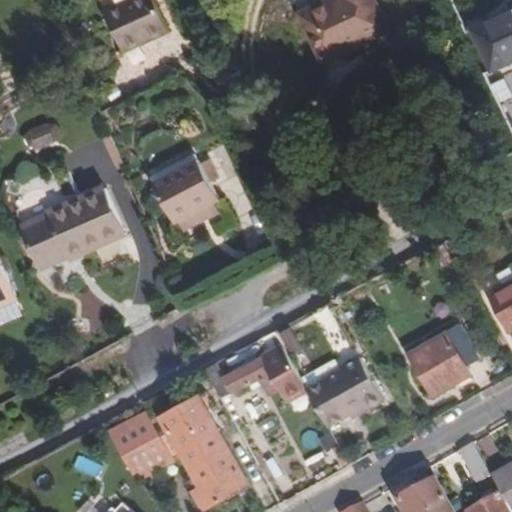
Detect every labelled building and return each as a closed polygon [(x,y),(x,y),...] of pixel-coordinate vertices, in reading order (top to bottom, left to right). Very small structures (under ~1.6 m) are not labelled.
[(167,27),(154,0),(100,0),(105,11),(124,51),(141,44),(139,40),(167,27)] [(392,36),(375,0),(340,0),(301,18),(323,66),(392,36)] [(511,12),(511,13),(474,30),(492,70),(511,61),(511,12)] [(507,125),(511,123),(511,76),(511,77),(495,81),(507,125)] [(32,151),(64,140),(56,120),(25,131),(32,151)] [(182,221),(218,203),(223,201),(215,185),(222,181),(213,161),(205,165),(203,162),(158,185),(177,224),(182,221)] [(52,215),(25,227),(42,267),(70,256),(72,259),(126,236),(105,189),(50,212),(52,215)] [(218,203),(182,221),(188,233),(224,215),(218,203)] [(0,249),(0,299),(1,303),(19,295),(0,249)] [(511,329),(511,279),(490,292),(511,330),(511,329)] [(27,311),(19,295),(1,303),(8,319),(27,311)] [(8,319),(1,303),(0,303),(0,313),(3,321),(8,319)] [(320,307),(282,328),(297,356),(313,347),(308,338),(330,326),(320,307)] [(451,385),(446,376),(438,361),(457,351),(452,343),(468,334),(462,321),(411,348),(435,394),(451,385)] [(446,376),(467,365),(481,357),(468,334),(452,343),(457,351),(438,361),(446,376)] [(287,399),(310,387),(285,343),(227,373),(220,361),(207,368),(224,397),(261,376),(271,391),(279,387),(287,399)] [(366,357),(310,387),(331,424),(367,404),(369,408),(388,398),(366,357)] [(467,365),(446,376),(451,385),(471,373),(467,365)] [(160,407),(112,433),(140,477),(170,460),(187,453),(204,485),(197,489),(208,508),(252,484),(201,393),(164,413),(160,407)] [(482,483),(495,476),(477,442),(463,449),(482,483)] [(504,492),(511,506),(511,466),(495,476),(504,492)] [(458,511),(440,479),(402,500),(408,511),(458,511)] [(511,511),(511,506),(504,492),(472,510),(472,511),(511,511)] [(107,511),(111,508),(95,493),(78,511),(107,511)] [(372,511),(367,503),(349,511),(372,511)]
